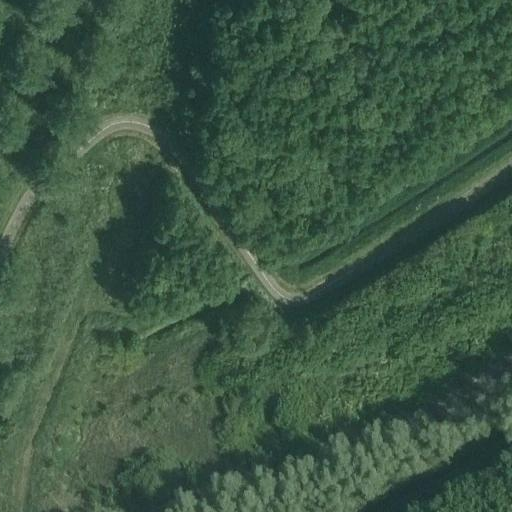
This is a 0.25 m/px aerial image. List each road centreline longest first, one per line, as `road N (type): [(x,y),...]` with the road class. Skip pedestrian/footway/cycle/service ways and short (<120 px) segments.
road 1 (track): [(9,511),(208,0)]
road 2 (tertiary): [(214,511),(308,482),(398,439),(511,364)]
